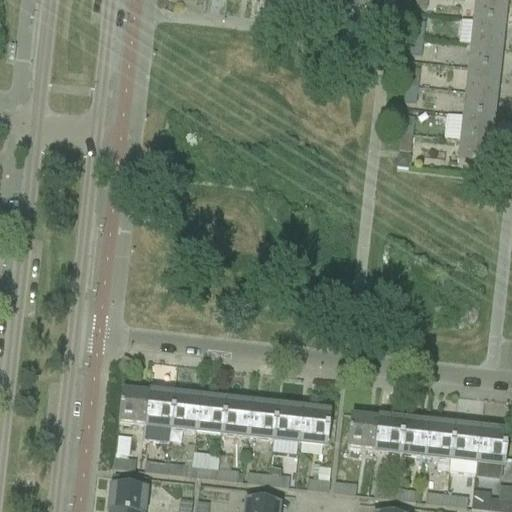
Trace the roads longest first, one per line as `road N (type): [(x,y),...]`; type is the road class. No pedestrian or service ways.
road 1 (unclassified): [(71,335),(511,380)]
road 2 (tertiary): [(33,125),(0,434)]
road 3 (tertiary): [(71,335),(93,132)]
road 4 (tertiary): [(51,511),(71,335)]
road 5 (tertiary): [(93,132),(109,0)]
road 6 (tertiary): [(48,0),(33,125)]
